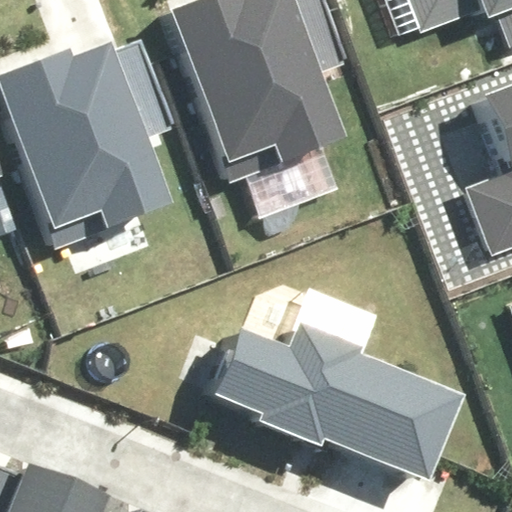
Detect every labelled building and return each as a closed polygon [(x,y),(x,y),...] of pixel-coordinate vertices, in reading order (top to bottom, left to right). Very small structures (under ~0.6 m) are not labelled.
[(190,0),(156,14),(217,160),(262,141),(268,157),(324,134),(297,70),(331,56),(308,0),(190,0)] [(511,0),(402,0),(410,23),(461,6),(464,14),(487,7),(497,39),(511,33),(511,0)] [(53,44),(0,66),(0,116),(43,219),(88,200),(95,216),(150,193),(123,130),(158,115),(125,37),(100,47),(95,36),(56,52),(53,44)] [(492,171),(462,182),(487,250),(511,240),(511,82),(466,99),(492,171)] [(226,323),(200,390),(241,406),(236,417),(303,443),(307,434),(413,476),(447,391),(344,351),(347,344),(283,319),(274,342),(226,323)] [(13,459),(10,467),(0,492),(0,511),(85,511),(94,491),(13,459)] [(0,492),(10,467),(0,463),(0,492)] [(136,511),(113,503),(109,511),(136,511)]
